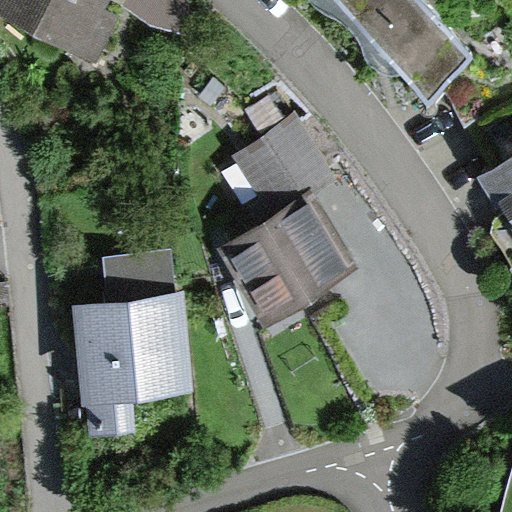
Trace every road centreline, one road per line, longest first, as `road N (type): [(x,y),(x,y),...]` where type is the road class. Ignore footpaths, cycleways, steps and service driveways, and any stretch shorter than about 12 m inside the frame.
road 1 (residential): [(366,455),(426,429),(469,388),(474,330),(459,269),(386,155),(244,0)]
road 2 (residential): [(0,171),(23,259),(43,511)]
road 3 (residential): [(173,511),(366,455)]
